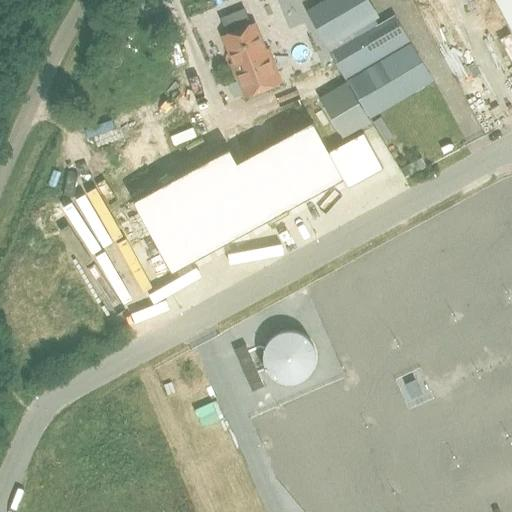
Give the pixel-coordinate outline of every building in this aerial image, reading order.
[(326,0),(307,12),(327,46),(373,19),(362,0),(326,0)] [(511,0),(496,0),(511,29),(511,0)] [(245,10),(222,19),(229,35),(224,37),(235,64),(232,65),(246,98),(283,83),(269,50),(267,51),(256,24),(251,26),(245,10)] [(397,17),(332,55),(346,80),(411,42),(397,17)] [(430,53),(440,47),(431,32),(421,38),(430,53)] [(413,44),(349,82),(369,117),(433,79),(413,44)] [(231,77),(226,66),(219,69),(223,80),(231,77)] [(371,121),(348,82),(320,98),(342,137),(371,121)] [(265,139),(313,119),(305,100),(258,120),(265,139)] [(230,149),(134,201),(173,272),(268,221),(269,224),(289,213),(288,210),(344,179),(330,151),(313,121),(238,163),(230,149)] [(364,133),(330,151),(344,179),(349,187),(383,168),(364,133)] [(235,350),(253,391),(264,386),(246,345),(235,350)] [(406,384),(412,398),(422,394),(415,380),(406,384)]
